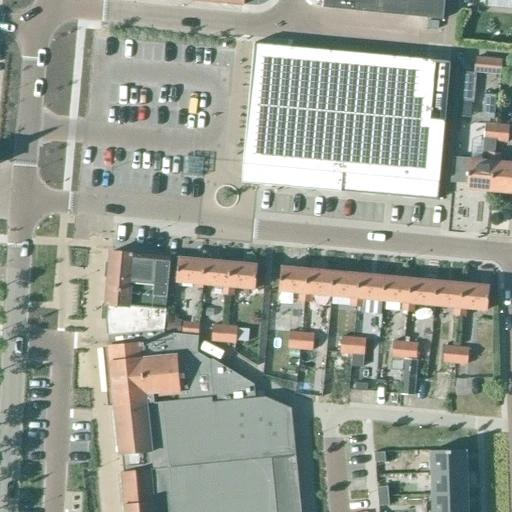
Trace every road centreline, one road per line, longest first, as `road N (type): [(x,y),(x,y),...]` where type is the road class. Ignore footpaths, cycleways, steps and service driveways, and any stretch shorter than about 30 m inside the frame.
road 1 (residential): [(511,251),(211,226),(202,214)]
road 2 (residential): [(336,511),(326,410),(511,427)]
road 3 (residential): [(56,5),(290,27),(293,0)]
road 4 (tertiary): [(6,511),(18,277)]
road 5 (residential): [(24,200),(202,214)]
road 6 (unknown): [(290,27),(447,49)]
